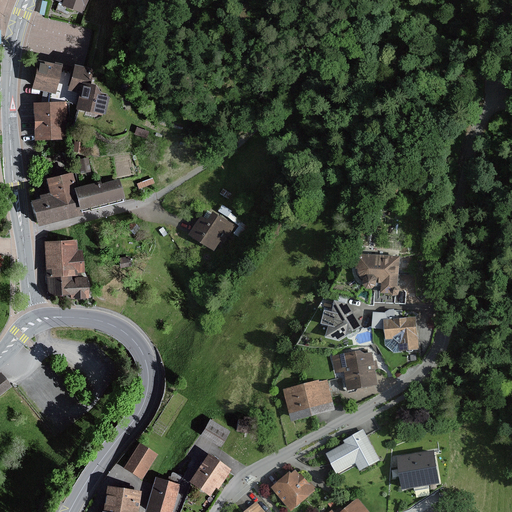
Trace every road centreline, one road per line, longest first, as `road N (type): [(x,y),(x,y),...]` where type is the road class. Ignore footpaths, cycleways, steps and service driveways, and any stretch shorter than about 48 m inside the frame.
road 1 (residential): [(215,511),(246,475),(388,395),(432,359),(469,165),(494,93),(492,72)]
road 2 (track): [(213,160),(290,106),(373,71),(492,72)]
road 3 (tertiary): [(36,320),(72,317),(120,329),(148,372),(140,410),(69,511)]
road 4 (tertiary): [(36,320),(9,120)]
road 5 (tertiary): [(9,120),(11,61),(27,0)]
